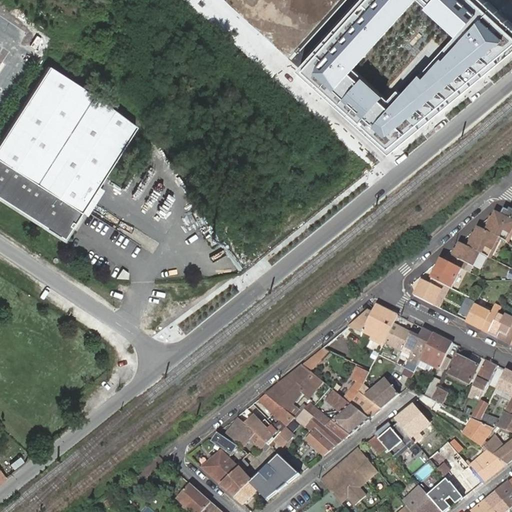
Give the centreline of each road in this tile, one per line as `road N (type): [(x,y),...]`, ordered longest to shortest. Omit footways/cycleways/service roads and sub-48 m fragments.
road 1 (residential): [(234,511),(180,465),(181,445),(382,285)]
road 2 (unclassified): [(163,363),(396,176)]
road 3 (residential): [(210,0),(396,176)]
road 4 (unclassified): [(0,495),(163,363)]
road 5 (unclassified): [(0,244),(141,339),(163,363)]
road 6 (residential): [(500,184),(382,285)]
road 7 (residential): [(382,285),(399,305),(511,361)]
road 8 (unclassified): [(396,176),(511,80)]
